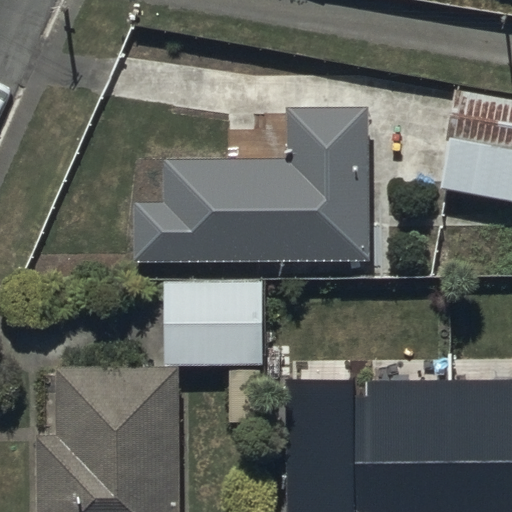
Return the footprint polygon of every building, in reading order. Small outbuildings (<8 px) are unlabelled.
[(511,100),(451,90),(437,189),(511,201),(511,100)] [(285,157),(162,159),(163,202),(134,202),(135,262),(369,258),(367,109),(284,110),(285,157)] [(498,234),(445,235),(446,271),(499,269),(498,234)] [(176,511),(177,368),(229,368),(229,422),(261,422),(261,284),(163,284),(163,369),(56,369),(56,436),(33,436),(33,511),(176,511)] [(354,378),(285,379),(286,511),(511,511),(511,378),(365,380),(365,394),(354,394),(354,378)]
